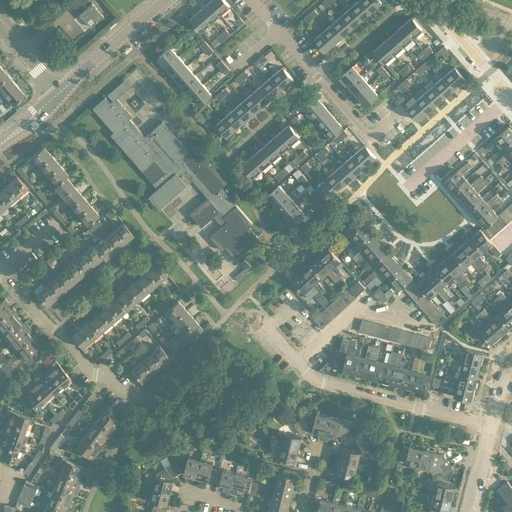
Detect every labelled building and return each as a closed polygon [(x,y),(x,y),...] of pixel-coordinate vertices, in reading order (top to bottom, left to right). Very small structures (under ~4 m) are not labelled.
[(220,13),(229,5),(224,0),(211,0),(210,2),(220,13)] [(362,18),(372,10),(362,0),(359,0),(352,6),(362,18)] [(381,2),(379,0),(362,0),(372,10),(381,2)] [(210,22),(220,13),(210,2),(200,10),(210,22)] [(91,27),(103,16),(92,3),(79,14),(91,27)] [(353,26),(362,18),(352,6),(343,15),(353,26)] [(313,18),(318,14),(314,9),(309,14),(313,18)] [(201,30),(210,22),(200,10),(190,18),(201,30)] [(308,23),(313,18),(309,14),(304,18),(308,23)] [(343,35),(353,26),(343,15),(333,23),(343,35)] [(239,26),(244,22),(240,17),(234,21),(239,26)] [(412,37),(422,29),(412,18),(402,26),(412,37)] [(334,43),(343,35),(333,23),(324,31),(334,43)] [(403,46),(412,37),(402,26),(393,34),(403,46)] [(192,36),(197,32),(193,27),(188,31),(192,36)] [(225,38),(230,34),(226,29),(220,33),(225,38)] [(325,51),(334,43),(324,31),(314,39),(325,51)] [(220,43),(225,38),(220,33),(216,38),(220,43)] [(393,54),(403,46),(393,34),(383,42),(393,54)] [(204,50),(209,46),(205,41),(200,45),(204,50)] [(384,62),(393,54),(383,42),(374,51),(384,62)] [(428,54),(433,50),(428,45),(423,49),(428,54)] [(438,58),(448,50),(444,45),(434,53),(438,58)] [(209,55),(213,51),(209,46),(204,50),(209,55)] [(166,67),(178,56),(170,47),(158,57),(166,67)] [(423,59),(428,54),(423,49),(418,54),(423,59)] [(370,61),(374,57),(369,52),(365,55),(370,61)] [(262,64),(267,59),(263,54),(258,58),(262,64)] [(174,76),(186,66),(178,56),(166,67),(174,76)] [(257,68),(262,64),(258,58),(253,63),(257,68)] [(221,69),(226,65),(221,60),(216,64),(221,69)] [(409,71),(414,66),(409,61),(404,66),(409,71)] [(425,70),(430,66),(426,61),(421,65),(425,70)] [(225,74),(230,70),(226,65),(221,69),(225,74)] [(420,75),(425,70),(421,65),(415,70),(420,75)] [(183,86),(195,75),(186,66),(174,76),(183,86)] [(349,86),(361,76),(353,66),(341,76),(349,86)] [(381,74),(386,70),(381,66),(377,69),(381,74)] [(404,75),(409,71),(404,66),(399,70),(404,75)] [(455,86),(465,78),(454,66),(445,74),(455,86)] [(283,87),(293,79),(282,67),(273,75),(283,87)] [(244,80),(249,75),(244,70),(239,74),(244,80)] [(386,79),(390,75),(386,70),(381,74),(386,79)] [(0,96),(15,83),(7,74),(0,79),(0,96)] [(239,84),(244,80),(239,74),(234,79),(239,84)] [(446,95),(455,86),(445,74),(435,83),(446,95)] [(191,95),(203,85),(195,75),(183,86),(191,95)] [(274,95),(283,87),(273,75),(263,83),(274,95)] [(357,95),(369,85),(361,76),(349,86),(357,95)] [(406,86),(411,82),(407,77),(402,82),(406,86)] [(401,90),(406,86),(402,82),(397,86),(401,90)] [(11,103),(24,93),(15,83),(0,96),(0,100),(1,102),(6,98),(11,103)] [(264,103),(274,95),(263,83),(254,91),(264,103)] [(436,103),(446,95),(435,83),(426,91),(436,103)] [(199,104),(211,94),(203,85),(191,95),(199,104)] [(378,95),(377,94),(369,85),(357,95),(366,105),(378,95)] [(225,96),(230,91),(226,87),(221,91),(225,96)] [(220,100),(225,96),(221,91),(216,95),(220,100)] [(255,112),(264,103),(254,91),(244,99),(255,112)] [(427,111),(436,103),(426,91),(416,99),(427,111)] [(116,98),(110,103),(105,97),(93,107),(114,131),(111,134),(143,171),(152,183),(157,188),(148,196),(159,209),(193,179),(203,192),(208,197),(190,214),(201,227),(202,226),(201,226),(213,215),(222,226),(210,236),(210,237),(211,236),(222,249),(222,250),(226,247),(236,258),(236,259),(260,238),(259,237),(259,238),(248,226),(252,223),(220,187),(226,182),(194,146),(188,150),(162,121),(145,136),(129,119),(132,116),(116,98)] [(313,117),(325,107),(317,97),(305,107),(313,117)] [(245,120),(255,112),(244,99),(235,108),(245,120)] [(418,119),(427,111),(416,99),(407,107),(418,119)] [(206,112),(211,108),(207,103),(202,107),(206,112)] [(321,127),(334,116),(325,107),(313,117),(321,127)] [(236,128),(245,120),(235,108),(226,116),(236,128)] [(227,136),(236,128),(226,116),(216,124),(227,136)] [(295,125),(299,121),(294,116),(290,120),(295,125)] [(330,136),(342,125),(334,116),(321,127),(330,136)] [(290,144),(299,136),(288,124),(279,132),(290,144)] [(511,127),(509,125),(485,146),(488,150),(498,141),(503,146),(511,138),(511,127)] [(306,138),(311,134),(307,130),(302,134),(306,138)] [(342,139),(347,135),(343,130),(338,134),(342,139)] [(280,152),(290,144),(279,132),(269,140),(280,152)] [(311,144),(316,140),(311,134),(306,138),(311,144)] [(337,143),(342,139),(338,134),(333,138),(337,143)] [(511,138),(503,146),(507,151),(497,160),(501,164),(511,153),(511,138)] [(271,160),(280,152),(269,140),(260,148),(271,160)] [(366,164),(375,156),(365,144),(355,152),(366,164)] [(51,155),(43,146),(31,156),(39,166),(51,155)] [(324,155),(329,150),(325,146),(320,150),(324,155)] [(261,168),(271,160),(260,148),(251,156),(261,168)] [(303,159),(308,155),(303,150),(299,154),(303,159)] [(319,159),(324,155),(320,150),(315,155),(319,159)] [(356,172),(366,164),(355,152),(346,161),(356,172)] [(473,160),(478,156),(474,152),(469,156),(473,160)] [(511,153),(501,164),(504,168),(511,161),(511,153)] [(298,164),(303,159),(299,154),(293,159),(298,164)] [(48,175),(59,165),(51,155),(39,166),(48,175)] [(252,177),(261,168),(251,156),(241,165),(252,177)] [(324,156),(320,159),(324,164),(328,160),(324,156)] [(347,181),(356,172),(346,161),(336,169),(347,181)] [(461,174),(471,165),(468,161),(444,182),(450,190),(452,189),(453,190),(466,179),(461,174)] [(305,171),(310,167),(306,162),(301,167),(305,171)] [(486,172),(491,170),(484,163),(481,166),(486,172)] [(56,184),(65,176),(67,174),(59,165),(48,175),(56,184)] [(284,175),(289,171),(285,166),(280,171),(284,175)] [(337,189),(347,181),(336,169),(327,177),(337,189)] [(24,179),(27,176),(22,170),(19,173),(24,179)] [(279,180),(284,175),(280,171),(275,175),(279,180)] [(301,182),(306,178),(302,174),(297,178),(301,182)] [(459,200),(483,179),(480,175),(470,183),(466,179),(453,190),(454,191),(452,192),(459,200)] [(18,196),(27,188),(17,176),(7,185),(18,196)] [(29,185),(32,182),(27,176),(24,179),(29,185)] [(62,196),(73,186),(65,176),(56,184),(53,187),(62,196)] [(487,183),(490,181),(487,176),(484,179),(483,179),(459,200),(466,208),(468,207),(469,208),(482,197),(477,192),(487,183)] [(328,197),(337,189),(327,177),(317,186),(328,197)] [(306,188),(311,184),(306,178),(301,182),(306,188)] [(265,192),(270,187),(266,183),(261,187),(265,192)] [(0,195),(8,204),(18,196),(7,185),(0,191),(0,195)] [(276,205),(288,195),(280,185),(267,196),(276,205)] [(499,196),(507,189),(503,185),(498,190),(496,193),(495,193),(486,201),(482,197),(469,208),(470,209),(468,210),(475,218),(499,197),(499,196)] [(70,206),(82,195),(73,186),(62,196),(70,206)] [(41,198),(44,195),(39,189),(36,192),(41,198)] [(318,201),(323,197),(318,192),(314,196),(318,201)] [(0,211),(8,204),(0,195),(0,211)] [(46,204),(49,201),(44,195),(41,198),(46,204)] [(78,215),(90,205),(82,195),(70,206),(78,215)] [(284,215),(296,204),(288,195),(276,205),(284,215)] [(493,210),(503,201),(499,197),(475,218),(482,226),(484,225),(484,226),(485,225),(489,222),(494,218),(497,215),(493,210)] [(29,204),(33,208),(39,203),(36,198),(29,204)] [(36,211),(42,206),(39,203),(33,208),(36,211)] [(292,224),(304,214),(296,204),(284,215),(292,224)] [(86,224),(98,214),(90,205),(78,215),(86,224)] [(511,219),(511,217),(511,212),(507,206),(503,210),(511,219)] [(57,217),(60,214),(55,208),(52,211),(57,217)] [(108,217),(114,212),(111,209),(106,214),(108,217)] [(506,223),(511,219),(503,210),(498,214),(506,223)] [(23,222),(29,217),(26,214),(20,219),(23,222)] [(62,223),(65,220),(60,214),(57,217),(62,223)] [(502,227),(506,223),(498,214),(497,215),(494,218),(502,227)] [(497,231),(502,227),(494,218),(489,222),(497,231)] [(17,228),(23,222),(20,219),(14,224),(17,228)] [(371,229),(365,221),(362,224),(357,219),(342,233),(346,237),(340,243),(344,247),(354,238),(358,242),(371,232),(370,230),(371,229)] [(101,223),(99,220),(98,220),(92,225),(95,228),(101,223)] [(124,242),(133,234),(123,222),(114,230),(124,242)] [(493,235),(497,231),(489,222),(485,225),(493,235)] [(71,234),(75,231),(69,225),(66,228),(71,234)] [(89,233),(95,228),(92,225),(86,230),(89,233)] [(489,238),(493,235),(485,225),(484,226),(481,229),(489,238)] [(501,252),(489,238),(481,229),(479,228),(471,235),(473,236),(472,237),(483,250),(488,246),(497,256),(501,252)] [(4,239),(10,233),(7,230),(1,235),(4,239)] [(114,250),(124,242),(114,230),(104,239),(114,250)] [(356,261),(380,239),(373,231),(372,233),(371,232),(358,242),(363,248),(353,257),(351,258),(350,260),(353,263),(356,261)] [(73,243),(79,238),(76,235),(70,240),(73,243)] [(472,237),(471,238),(469,237),(462,244),(483,268),(486,272),(489,269),(486,266),(487,265),(478,254),(483,250),(472,237)] [(104,259),(114,250),(104,239),(94,247),(102,256),(104,259)] [(386,249),(387,247),(380,239),(356,261),(360,265),(370,256),(374,261),(387,250),(386,249)] [(67,248),(73,243),(70,240),(64,245),(67,248)] [(483,268),(462,244),(453,251),(455,252),(453,253),(465,266),(469,262),(478,272),(483,268)] [(94,247),(92,245),(83,253),(93,264),(102,256),(94,247)] [(329,247),(328,248),(327,247),(319,254),(340,278),(344,275),(335,264),(340,260),(329,247)] [(372,279),(396,258),(389,250),(388,251),(387,250),(374,261),(378,266),(368,275),(372,279)] [(55,259),(60,254),(57,251),(52,256),(55,259)] [(84,273),(93,264),(83,253),(73,261),(84,273)] [(453,253),(452,254),(451,253),(443,259),(465,284),(464,285),(466,288),(471,284),(468,281),(460,270),(465,266),(453,253)] [(336,282),(340,278),(319,254),(311,261),(312,262),(311,263),(322,276),(327,272),(336,282)] [(49,264),(55,259),(52,256),(46,261),(49,264)] [(402,267),(403,266),(396,258),(372,279),(366,284),(369,288),(375,283),(377,285),(387,276),(390,279),(402,268),(402,267)] [(247,271),(251,267),(244,259),(240,263),(244,268),(235,276),(239,281),(248,272),(247,271)] [(464,285),(465,284),(443,259),(435,266),(436,268),(435,269),(447,282),(451,277),(460,288),(464,285)] [(74,281),(84,273),(73,261),(64,269),(74,281)] [(157,282),(167,274),(156,263),(147,271),(157,282)] [(311,263),(310,264),(309,263),(301,270),(322,294),(326,290),(317,280),(322,276),(311,263)] [(36,276),(41,271),(38,267),(33,272),(36,276)] [(402,285),(411,277),(412,276),(405,268),(403,269),(402,268),(390,279),(393,283),(383,292),(388,297),(402,285)] [(435,269),(434,270),(433,268),(425,275),(447,300),(451,296),(442,286),(447,282),(435,269)] [(65,289),(74,281),(64,269),(54,277),(65,289)] [(506,278),(511,274),(507,269),(502,273),(506,278)] [(321,294),(322,294),(301,270),(292,277),(294,278),(293,279),(304,292),(309,287),(318,297),(321,294)] [(148,290),(157,282),(147,271),(138,279),(148,290)] [(30,280),(36,276),(33,272),(27,277),(30,280)] [(442,303),(447,300),(425,275),(417,282),(419,283),(417,285),(418,286),(422,290),(425,295),(428,298),(429,297),(433,293),(442,303)] [(55,297),(65,289),(54,277),(45,286),(55,297)] [(405,289),(414,282),(411,277),(402,285),(405,289)] [(138,299),(148,290),(138,279),(128,287),(138,299)] [(290,284),(290,285),(295,291),(300,287),(294,280),(290,284)] [(355,296),(365,288),(358,280),(349,289),(355,296)] [(417,285),(414,282),(405,289),(409,294),(418,286),(417,285)] [(45,306),(55,297),(45,286),(35,294),(45,306)] [(413,298),(422,290),(418,286),(409,294),(413,298)] [(129,307),(138,299),(128,287),(119,295),(129,307)] [(356,297),(355,296),(349,289),(348,288),(344,292),(352,300),(356,297)] [(382,303),(388,297),(383,292),(381,289),(375,294),(382,303)] [(417,302),(425,295),(422,290),(413,298),(417,302)] [(348,304),(352,300),(344,292),(340,295),(348,304)] [(511,300),(510,302),(501,292),(498,295),(511,311),(511,300)] [(318,297),(317,298),(323,305),(327,302),(321,294),(318,297)] [(120,315),(129,307),(119,295),(109,303),(120,315)] [(344,308),(348,304),(340,295),(336,299),(344,308)] [(429,297),(428,298),(425,295),(417,302),(421,307),(430,299),(429,297)] [(511,327),(511,325),(511,311),(498,295),(493,299),(502,309),(497,313),(509,327),(509,326),(511,327)] [(6,304),(8,302),(5,298),(0,301),(0,317),(10,309),(6,304)] [(162,307),(168,302),(165,299),(159,304),(162,307)] [(339,312),(344,308),(336,299),(331,303),(339,312)] [(424,311),(434,303),(430,299),(421,307),(424,311)] [(174,319),(185,309),(177,300),(166,310),(174,319)] [(110,323),(120,315),(109,303),(100,312),(110,323)] [(334,316),(339,312),(331,303),(327,307),(334,316)] [(428,316),(438,308),(434,303),(424,311),(428,316)] [(156,312),(162,307),(159,304),(153,309),(156,312)] [(13,312),(15,310),(12,307),(10,309),(0,317),(0,328),(2,331),(17,317),(13,312)] [(330,320),(334,316),(327,307),(322,311),(330,320)] [(432,320),(441,312),(438,308),(428,316),(432,320)] [(497,313),(492,318),(483,308),(479,311),(501,336),(509,329),(508,328),(509,327),(497,313)] [(182,329),(194,319),(185,309),(174,319),(182,329)] [(326,324),(330,320),(322,311),(318,315),(326,324)] [(493,343),(501,336),(479,311),(475,315),(481,322),(476,327),(477,327),(472,331),(480,341),(485,337),(490,343),(492,342),(493,343)] [(101,331),(110,323),(100,312),(91,320),(101,331)] [(436,324),(445,316),(441,312),(432,320),(436,324)] [(143,324),(149,318),(146,315),(140,320),(143,324)] [(322,328),(326,324),(318,315),(314,319),(322,328)] [(24,321),(22,323),(17,317),(2,331),(6,335),(3,338),(7,342),(27,324),(24,321)] [(190,338),(202,328),(194,319),(182,329),(190,338)] [(91,339),(101,331),(91,320),(81,328),(91,339)] [(137,329),(143,324),(140,320),(134,325),(137,329)] [(364,333),(367,321),(362,320),(359,331),(364,333)] [(370,334),(373,323),(367,321),(364,333),(370,334)] [(152,331),(156,328),(151,322),(147,325),(152,331)] [(375,336),(378,324),(373,323),(370,334),(375,336)] [(28,330),(30,328),(27,324),(7,342),(10,345),(13,343),(17,348),(32,335),(28,330)] [(381,337),(384,325),(378,324),(375,336),(381,337)] [(387,338),(390,327),(384,325),(381,337),(387,338)] [(392,340),(395,328),(390,327),(387,338),(392,340)] [(82,348),(91,339),(81,328),(72,336),(82,348)] [(141,337),(147,331),(144,328),(138,333),(141,337)] [(398,341),(401,330),(395,328),(392,340),(398,341)] [(403,343),(406,331),(401,330),(398,341),(403,343)] [(409,344),(412,333),(406,331),(403,343),(409,344)] [(124,340),(130,335),(128,332),(122,337),(124,340)] [(415,346),(417,334),(412,333),(409,344),(415,346)] [(420,347),(423,336),(417,334),(415,346),(420,347)] [(39,338),(37,340),(32,335),(17,348),(21,353),(18,355),(22,360),(42,342),(39,338)] [(164,344),(167,342),(162,336),(159,339),(164,344)] [(426,349),(429,337),(423,336),(420,347),(426,349)] [(119,345),(124,340),(122,337),(116,342),(119,345)] [(356,341),(350,340),(342,338),(338,354),(336,355),(335,359),(336,361),(344,363),(342,369),(342,371),(352,374),(353,372),(354,372),(358,356),(352,354),(356,341)] [(128,348),(134,343),(131,339),(125,345),(128,348)] [(169,350),(172,347),(167,342),(164,344),(169,350)] [(365,377),(373,346),(368,344),(365,357),(358,356),(354,372),(356,373),(355,374),(365,377)] [(122,353),(128,348),(125,345),(119,350),(122,353)] [(160,365),(169,357),(159,345),(150,353),(160,365)] [(376,360),(379,347),(373,346),(365,377),(376,380),(376,378),(377,378),(381,362),(376,360)] [(106,356),(112,351),(109,348),(103,353),(106,356)] [(482,354),(482,352),(465,348),(463,354),(451,351),(449,356),(481,364),(483,354),(482,354)] [(389,383),(397,352),(392,351),(388,363),(381,362),(377,378),(379,379),(378,380),(389,383)] [(399,366),(402,353),(397,352),(389,383),(399,386),(399,384),(400,384),(405,368),(399,366)] [(100,361),(106,356),(103,353),(97,358),(100,361)] [(150,373),(160,365),(150,353),(140,362),(150,373)] [(412,389),(420,358),(415,356),(411,369),(405,368),(400,384),(402,385),(402,386),(412,389)] [(449,356),(449,357),(446,356),(444,360),(448,361),(461,365),(459,372),(476,376),(476,375),(478,375),(481,364),(449,356)] [(422,372),(426,359),(420,358),(412,389),(422,392),(423,390),(424,390),(428,374),(422,372)] [(68,385),(73,381),(55,360),(51,363),(53,365),(47,370),(61,386),(66,382),(68,385)] [(9,371),(13,367),(7,361),(4,364),(9,371)] [(141,381),(150,373),(140,362),(131,370),(141,381)] [(6,374),(9,371),(4,364),(0,367),(6,374)] [(56,390),(61,386),(47,370),(42,374),(41,372),(37,375),(55,396),(59,393),(56,390)] [(11,383),(16,379),(11,372),(5,377),(11,383)] [(443,380),(475,388),(477,377),(476,377),(476,376),(459,372),(458,378),(445,374),(443,380)] [(51,399),(55,396),(37,375),(34,378),(36,380),(30,385),(44,400),(48,397),(51,399)] [(472,398),(475,388),(443,380),(442,385),(455,388),(453,395),(470,399),(470,398),(472,398)] [(39,405),(44,400),(30,385),(25,389),(23,387),(20,390),(37,411),(41,408),(39,405)] [(91,405),(98,395),(92,391),(85,400),(91,405)] [(17,392),(12,396),(18,403),(19,401),(22,399),(17,392)] [(77,403),(82,396),(78,393),(73,400),(77,403)] [(289,401),(294,410),(298,407),(293,398),(289,401)] [(72,409),(77,403),(73,400),(68,407),(72,409)] [(285,403),(276,408),(278,412),(287,408),(285,403)] [(59,418),(65,412),(62,408),(55,414),(59,418)] [(119,428),(122,424),(107,413),(102,409),(100,408),(97,412),(100,414),(96,419),(112,432),(117,426),(119,428)] [(82,412),(78,409),(72,416),(77,419),(82,412)] [(30,424),(32,418),(6,410),(5,414),(8,415),(5,422),(24,428),(26,422),(30,424)] [(316,412),(316,413),(313,412),(304,417),(299,420),(305,431),(310,428),(312,428),(311,430),(324,434),(329,415),(316,412)] [(53,423),(59,418),(55,414),(49,419),(53,423)] [(336,437),(341,419),(329,415),(324,434),(336,437)] [(72,426),(77,419),(72,416),(67,423),(72,426)] [(368,418),(361,422),(364,426),(371,423),(368,418)] [(108,437),(112,432),(96,419),(92,424),(89,422),(86,426),(107,443),(110,439),(108,437)] [(255,426),(252,420),(245,424),(248,430),(255,426)] [(305,431),(299,420),(294,423),(300,434),(305,431)] [(22,434),(24,428),(5,422),(3,427),(1,427),(0,428),(0,431),(10,436),(24,441),(26,435),(22,434)] [(105,446),(107,443),(86,426),(83,430),(86,432),(82,437),(98,450),(102,444),(105,446)] [(371,440),(377,436),(371,426),(365,429),(371,440)] [(342,440),(353,433),(350,428),(339,435),(342,440)] [(24,441),(10,436),(0,431),(0,443),(17,450),(23,452),(25,446),(23,445),(24,441)] [(299,448),(302,436),(284,431),(280,443),(299,448)] [(64,436),(60,433),(59,433),(54,440),(59,443),(64,436)] [(355,439),(356,439),(353,433),(342,440),(345,445),(345,447),(342,447),(339,458),(357,463),(360,451),(361,448),(355,439)] [(94,455),(98,450),(82,437),(78,442),(75,440),(72,445),(93,461),(96,457),(94,455)] [(54,450),(59,443),(54,440),(49,447),(54,450)] [(15,455),(17,450),(0,443),(0,456),(17,462),(19,457),(15,455)] [(295,461),(299,448),(280,443),(277,456),(281,457),(280,463),(292,466),(293,460),(295,461)] [(417,465),(421,447),(409,444),(409,446),(403,445),(399,457),(405,459),(405,462),(417,465)] [(434,451),(421,447),(417,465),(429,468),(433,475),(440,472),(440,471),(439,471),(450,464),(447,459),(447,460),(443,454),(434,451)] [(37,459),(42,451),(38,448),(33,455),(37,459)] [(196,476),(200,458),(188,455),(183,473),(196,476)] [(85,473),(87,468),(62,458),(60,463),(63,464),(60,470),(79,479),(82,472),(85,473)] [(212,467),(213,461),(200,458),(196,476),(208,479),(209,478),(214,480),(217,468),(212,467)] [(354,476),(357,463),(339,458),(335,471),(338,472),(337,478),(349,481),(351,475),(354,476)] [(177,473),(182,470),(176,460),(171,463),(177,473)] [(177,473),(171,463),(165,466),(156,471),(156,474),(152,486),(171,491),(174,479),(171,478),(172,477),(177,473)] [(40,474),(45,467),(41,464),(36,471),(40,474)] [(443,477),(454,470),(450,464),(439,471),(440,471),(443,477)] [(294,476),(295,470),(283,467),(282,473),(278,472),(275,484),(293,489),(296,476),(294,476)] [(223,468),(222,469),(217,468),(214,480),(219,481),(218,487),(230,490),(235,472),(223,468)] [(77,484),(79,479),(60,470),(58,476),(55,475),(53,479),(78,490),(80,486),(77,484)] [(35,481),(40,474),(36,471),(31,478),(35,481)] [(247,478),(248,475),(235,472),(230,490),(243,494),(244,491),(250,492),(251,486),(253,480),(247,478)] [(76,494),(78,490),(53,479),(51,484),(54,485),(52,491),(70,499),(73,493),(76,494)] [(35,490),(37,485),(25,480),(23,485),(35,490)] [(452,498),(455,486),(437,481),(433,493),(452,498)] [(511,486),(507,481),(502,486),(511,496),(511,486)] [(290,501),(293,489),(275,484),(272,496),(290,501)] [(32,496),(35,490),(23,485),(21,491),(32,496)] [(167,504),(171,491),(152,486),(149,500),(155,501),(154,507),(166,510),(167,504)] [(508,511),(511,511),(511,496),(502,486),(497,490),(507,501),(502,505),(508,511)] [(30,501),(32,496),(21,491),(18,496),(30,501)] [(68,505),(70,499),(52,491),(49,497),(46,496),(44,500),(69,511),(70,507),(68,505)] [(449,511),(452,498),(433,493),(430,506),(432,507),(430,511),(442,511),(443,510),(449,511)] [(28,506),(30,501),(18,496),(16,501),(28,506)] [(283,511),(287,511),(290,501),(272,496),(269,508),(283,511)] [(329,511),(333,500),(321,497),(320,501),(314,499),(310,511),(329,511)] [(68,511),(69,511),(44,500),(42,505),(45,506),(42,511),(68,511)] [(342,511),(345,504),(333,500),(329,511),(342,511)]
